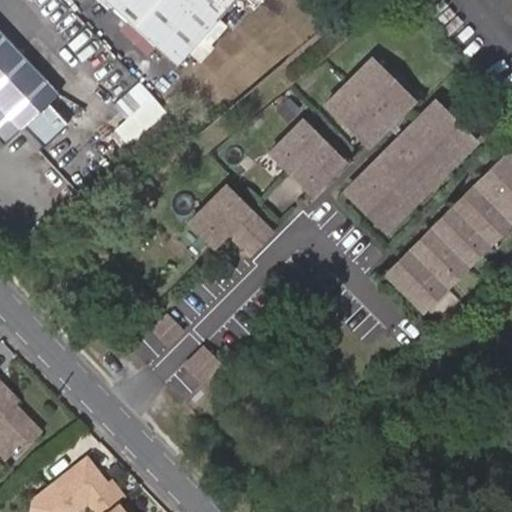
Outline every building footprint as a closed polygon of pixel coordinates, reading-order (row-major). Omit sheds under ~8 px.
[(0,111),(19,132),(59,95),(0,31),(0,111)] [(382,120),(405,97),(369,60),(323,106),(359,143),(382,120)] [(128,113),(113,126),(124,139),(164,106),(141,78),(116,99),(128,113)] [(387,125),(411,103),(405,97),(382,120),(387,125)] [(440,166),(467,138),(432,103),(421,113),(404,130),(405,131),(411,137),(375,172),(369,166),(342,193),(382,233),(410,206),(404,201),(440,166)] [(365,148),(387,125),(382,120),(359,143),(360,144),(365,148)] [(340,163),(299,122),(272,149),(292,170),(313,191),(340,163)] [(375,172),(411,137),(405,131),(369,166),(375,172)] [(445,171),(472,144),(467,138),(440,166),(445,171)] [(292,170),(272,149),(266,154),(287,175),(292,170)] [(507,226),(511,220),(511,162),(503,154),(493,164),(486,171),(493,179),(478,194),(471,187),(382,275),(413,306),(436,283),(458,262),(480,240),(500,219),(506,225),(507,226)] [(410,206),(445,171),(440,166),(404,201),(410,206)] [(313,191),(292,170),(287,175),(308,196),(313,191)] [(478,194),(493,179),(486,171),(471,187),(478,194)] [(269,234),(223,188),(192,219),(216,243),(225,234),(247,256),(269,234)] [(216,243),(192,219),(186,224),(211,248),(216,243)] [(485,245),(506,225),(500,219),(480,240),(485,245)] [(463,267),(485,245),(480,240),(458,262),(463,267)] [(441,289),(463,267),(458,262),(436,283),(441,289)] [(418,312),(441,289),(436,283),(413,306),(418,312)] [(160,342),(175,328),(161,313),(146,327),(160,342)] [(196,380),(214,362),(197,345),(180,362),(179,363),(196,380)] [(17,400),(0,383),(0,436),(1,438),(13,449),(16,453),(39,431),(13,404),(17,400)] [(1,438),(0,439),(0,452),(4,457),(13,449),(1,438)] [(72,511),(85,502),(93,511),(104,511),(115,503),(122,498),(109,482),(105,485),(84,459),(31,502),(29,511),(72,511)] [(122,511),(115,503),(104,511),(122,511)]
